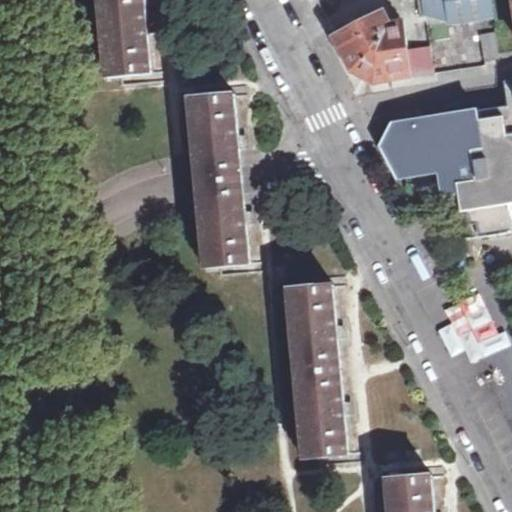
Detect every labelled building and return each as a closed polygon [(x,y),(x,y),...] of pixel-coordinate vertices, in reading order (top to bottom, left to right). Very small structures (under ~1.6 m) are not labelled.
[(137,0),(89,0),(96,69),(146,67),(137,0)] [(420,0),(412,0),(402,2),(406,23),(424,19),(420,0)] [(488,0),(447,0),(451,21),(491,15),(488,0)] [(376,83),(436,73),(432,47),(408,50),(404,23),(390,25),(384,13),(337,38),(354,71),(376,83)] [(500,58),(496,34),(481,36),(486,61),(500,58)] [(470,80),(496,82),(497,68),(472,65),(470,80)] [(227,86),(178,89),(185,169),(232,163),(227,86)] [(396,125),(385,147),(402,178),(442,172),(445,196),(469,193),(468,184),(473,183),(481,238),(511,233),(511,210),(511,206),(511,205),(511,115),(464,123),(463,114),(396,125)] [(232,163),(185,169),(187,187),(196,259),(243,256),(235,182),(232,163)] [(326,274),(277,279),(285,364),(332,361),(326,274)] [(477,289),(443,307),(450,321),(438,328),(458,365),(504,340),(477,289)] [(332,361),(285,364),(296,454),(340,451),(332,361)] [(376,470),(379,511),(428,511),(425,468),(376,470)]
